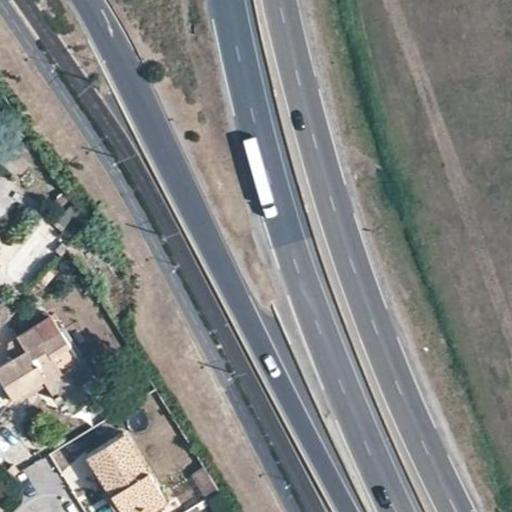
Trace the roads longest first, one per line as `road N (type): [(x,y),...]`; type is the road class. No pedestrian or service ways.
road 1 (primary): [(90,0),(350,511)]
road 2 (trunk): [(463,511),(383,340),(309,104),(292,0)]
road 3 (trunk): [(245,0),(264,114),(338,386),(397,511)]
